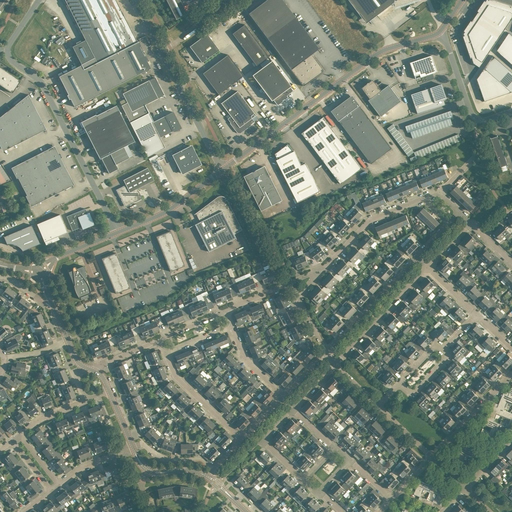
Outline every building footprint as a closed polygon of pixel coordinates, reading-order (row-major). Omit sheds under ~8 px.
[(81,65),(59,77),(63,85),(139,46),(140,47),(141,46),(139,42),(138,43),(138,42),(137,42),(130,27),(129,26),(128,24),(115,0),(64,0),(67,5),(70,9),(85,40),(81,42),(77,45),(74,46),(72,47),(76,55),(82,65),(81,65)] [(179,0),(166,0),(176,19),(186,14),(179,0)] [(282,0),(266,0),(248,14),(266,38),(291,70),(303,86),(323,71),(320,66),(321,66),(315,59),(311,54),(319,49),(282,0)] [(348,0),(352,4),(358,0),(366,0),(378,15),(381,13),(393,4),(394,3),(396,6),(411,1),(411,0),(417,0),(418,0),(417,0),(348,0)] [(474,63),(475,64),(479,67),(481,65),(506,28),(511,19),(511,7),(511,6),(492,0),(489,0),(488,0),(486,0),(486,2),(485,1),(478,11),(479,12),(472,22),(471,21),(464,31),(465,32),(464,34),(465,36),(464,36),(463,37),(471,58),(472,58),(473,61),(474,63)] [(245,24),(232,34),(241,46),(254,37),(245,24)] [(219,50),(206,33),(190,46),(190,45),(203,63),(203,62),(219,50)] [(511,35),(509,33),(497,51),(511,64),(511,35)] [(254,37),(241,46),(256,66),(259,64),(267,58),(269,57),(254,37)] [(139,46),(63,85),(68,95),(70,99),(75,107),(93,98),(140,74),(151,68),(149,65),(147,62),(147,60),(148,60),(146,55),(144,56),(140,47),(139,46)] [(219,95),(244,76),(228,55),(226,56),(226,57),(208,71),(208,73),(207,73),(206,75),(207,75),(207,78),(218,92),(217,92),(219,95)] [(349,55),(341,62),(344,67),(353,60),(349,55)] [(432,55),(410,63),(416,79),(437,72),(432,55)] [(484,68),(477,79),(484,101),(511,92),(511,72),(493,56),(484,68)] [(42,61),(47,65),(51,61),(46,57),(42,61)] [(291,86),(288,82),(272,61),(252,75),(257,82),(254,84),(259,90),(262,88),(271,101),(273,100),(277,105),(283,101),(282,101),(284,99),(284,100),(288,97),(287,96),(293,91),(290,87),(291,86)] [(19,84),(20,80),(0,66),(0,84),(12,93),(16,88),(18,90),(21,86),(19,84)] [(154,122),(149,113),(145,105),(158,98),(161,97),(164,95),(162,91),(157,80),(155,77),(153,79),(149,81),(149,80),(123,94),(127,103),(121,106),(147,157),(165,148),(160,138),(174,131),(174,132),(177,131),(177,132),(180,131),(180,129),(181,128),(173,112),(154,122)] [(369,83),(362,88),(370,99),(369,100),(381,117),(401,101),(389,85),(381,91),(376,83),(374,81),(370,83),(369,83)] [(418,114),(446,104),(445,104),(444,100),(445,99),(440,85),(440,84),(411,95),(418,114)] [(242,131),(242,132),(251,125),(250,125),(254,122),(252,118),(256,115),(237,91),(221,103),(231,116),(227,119),(230,123),(235,131),(236,130),(237,132),(240,132),(242,131)] [(13,107),(0,117),(0,142),(3,149),(44,129),(30,101),(29,99),(30,99),(28,95),(13,107)] [(331,111),(334,114),(339,121),(371,164),(392,148),(360,106),(360,105),(352,95),(331,111)] [(100,159),(101,158),(127,145),(135,141),(116,105),(82,123),(98,154),(97,154),(100,159)] [(451,111),(405,126),(408,133),(411,132),(413,139),(453,125),(451,118),(453,117),(451,111)] [(341,184),(362,168),(324,118),(324,117),(321,119),(322,119),(303,133),(306,138),(307,140),(308,140),(341,184)] [(392,123),(387,127),(408,156),(414,152),(392,123)] [(416,156),(410,158),(411,161),(426,155),(461,140),(459,134),(414,152),(416,156)] [(501,167),(506,165),(508,165),(498,136),(494,137),(491,139),(492,143),(491,144),(490,146),(490,147),(491,149),(492,150),(492,151),(493,151),(493,152),(494,155),(496,154),(501,167)] [(297,203),(319,191),(305,163),(301,165),(294,151),(293,151),(287,144),(274,154),(277,159),(276,160),(297,203)] [(118,169),(116,165),(129,158),(129,157),(133,155),(127,145),(101,158),(103,161),(106,170),(105,170),(105,171),(107,170),(109,174),(118,169)] [(172,155),(181,173),(199,164),(190,146),(172,155)] [(32,205),(72,184),(65,170),(64,168),(65,167),(63,164),(62,164),(61,163),(61,162),(54,148),(13,169),(32,205)] [(443,170),(440,172),(443,180),(448,178),(448,177),(448,178),(445,170),(443,166),(441,167),(443,170)] [(252,173),(244,177),(249,186),(248,187),(261,211),(281,200),(269,176),(264,167),(256,171),(253,170),(252,173)] [(123,203),(124,205),(127,206),(129,205),(131,206),(131,204),(133,203),(132,203),(134,202),(135,202),(136,202),(137,202),(138,201),(142,198),(139,191),(138,191),(137,189),(154,180),(148,168),(123,180),(126,185),(124,186),(116,190),(118,194),(118,196),(119,196),(120,198),(120,197),(121,199),(121,200),(122,201),(121,202),(123,203)] [(438,182),(443,180),(440,172),(439,172),(438,169),(435,170),(433,170),(438,182)] [(433,184),(438,182),(433,170),(431,171),(432,175),(430,176),(429,172),(428,173),(433,184)] [(428,186),(433,184),(428,173),(423,175),(428,186)] [(422,188),(428,186),(423,175),(421,175),(422,179),(419,180),(423,188),(422,188)] [(420,189),(416,181),(413,183),(412,179),(410,180),(415,192),(420,189)] [(406,185),(410,194),(415,192),(410,180),(408,181),(409,184),(406,185)] [(410,194),(406,185),(403,187),(402,183),(400,184),(404,196),(410,194)] [(458,188),(461,185),(459,183),(457,186),(456,186),(457,186),(451,192),(450,192),(454,196),(461,190),(458,188)] [(390,188),(394,200),(399,198),(396,190),(393,191),(392,188),(390,184),(388,184),(390,188)] [(404,196),(400,184),(398,185),(399,188),(396,190),(399,198),(404,196)] [(394,200),(390,188),(388,189),(389,192),(386,194),(389,202),(394,200)] [(458,200),(467,191),(466,190),(463,192),(461,190),(454,196),(458,200)] [(386,203),(383,195),(380,196),(378,193),(378,191),(376,192),(376,194),(381,205),(386,203)] [(462,204),(469,197),(466,195),(469,193),(467,191),(458,200),(462,204)] [(359,200),(356,192),(355,192),(347,196),(348,200),(353,198),(355,202),(359,200)] [(381,205),(376,194),(374,195),(376,198),(373,199),(376,207),(381,205)] [(200,222),(195,224),(197,228),(209,252),(217,248),(232,240),(236,238),(235,236),(233,232),(241,228),(227,200),(226,201),(225,199),(226,198),(224,197),(222,196),(219,196),(217,197),(195,213),(200,222)] [(376,207),(373,199),(370,200),(368,197),(366,198),(371,209),(376,207)] [(473,197),(472,198),(471,200),(469,197),(462,204),(466,208),(475,199),(473,197)] [(366,198),(365,199),(364,199),(366,202),(363,203),(366,211),(366,212),(371,209),(366,198)] [(475,199),(466,208),(471,212),(471,211),(476,205),(477,205),(474,203),(476,200),(475,199)] [(360,209),(356,205),(355,204),(349,210),(352,212),(358,219),(362,215),(358,211),(360,209)] [(421,218),(427,212),(423,208),(418,214),(417,214),(417,215),(415,217),(417,219),(419,216),(421,218)] [(67,216),(72,231),(92,223),(89,213),(87,214),(85,209),(67,216)] [(346,214),(344,216),(343,217),(348,221),(350,219),(354,223),(358,219),(352,212),(348,217),(346,214)] [(431,216),(427,212),(421,218),(424,221),(421,223),(423,225),(431,216)] [(58,236),(67,232),(67,233),(67,232),(60,214),(37,224),(44,241),(44,242),(45,242),(46,245),(60,239),(58,236)] [(348,221),(343,217),(344,216),(341,214),(337,218),(339,220),(337,222),(338,223),(346,231),(350,227),(346,223),(348,221)] [(408,227),(411,227),(408,220),(407,218),(406,215),(401,217),(404,225),(407,224),(408,227)] [(427,224),(429,226),(436,220),(431,216),(423,225),(424,226),(427,224)] [(396,219),(400,231),(402,230),(401,227),(404,225),(401,217),(396,219)] [(400,231),(396,219),(391,221),(394,229),(397,228),(398,232),(399,232),(400,231)] [(440,223),(436,220),(429,226),(432,228),(429,231),(431,232),(433,230),(434,230),(433,229),(439,224),(440,223)] [(394,229),(391,221),(386,223),(390,235),(392,234),(391,231),(394,229)] [(346,231),(338,223),(337,223),(332,229),(336,234),(338,231),(342,235),(346,231)] [(386,223),(381,225),(384,234),(387,232),(388,236),(390,235),(386,223)] [(16,245),(23,251),(40,244),(32,225),(4,237),(7,245),(16,245)] [(381,235),(384,234),(381,225),(375,228),(376,228),(380,239),(382,238),(381,235)] [(502,225),(498,229),(505,236),(509,233),(510,234),(511,232),(511,231),(509,227),(506,229),(502,225)] [(336,234),(332,229),(326,235),(334,244),(338,239),(334,236),(336,234)] [(502,238),(505,236),(498,229),(494,233),(498,237),(495,239),(500,244),(504,240),(502,238)] [(170,231),(156,237),(170,272),(185,266),(170,231)] [(470,240),(473,243),(476,241),(478,243),(480,241),(476,236),(473,238),(469,234),(464,239),(468,242),(470,240)] [(334,244),(326,235),(320,242),(324,246),(326,244),(330,248),(334,244)] [(368,235),(364,239),(371,246),(375,241),(377,243),(378,243),(379,241),(378,240),(374,237),(372,239),(368,235)] [(411,239),(407,243),(414,250),(418,246),(414,242),(416,240),(412,236),(411,235),(409,237),(411,239)] [(371,246),(364,239),(360,243),(364,247),(362,249),(367,254),(369,252),(367,250),(371,246)] [(466,246),(464,248),(469,253),(471,250),(475,247),(472,244),(473,243),(470,240),(468,242),(464,239),(462,242),(466,246)] [(313,247),(320,257),(325,253),(322,249),(324,246),(320,242),(318,244),(313,247)] [(410,254),(414,250),(407,243),(403,248),(401,246),(399,248),(404,252),(406,250),(410,254)] [(467,255),(469,253),(464,248),(462,250),(458,246),(453,251),(456,255),(458,252),(462,256),(464,253),(467,255)] [(316,260),(320,257),(313,247),(309,250),(309,251),(306,252),(309,258),(313,256),(316,260)] [(355,248),(351,252),(358,258),(361,261),(365,257),(364,256),(367,254),(362,249),(360,252),(355,248)] [(399,252),(395,256),(402,263),(406,259),(401,255),(404,252),(399,248),(396,250),(399,252)] [(454,258),(452,260),(457,265),(459,263),(457,261),(462,256),(458,252),(456,255),(453,251),(450,254),(454,258)] [(479,256),(484,260),(484,261),(490,254),(487,251),(483,255),(481,253),(479,256)] [(306,252),(304,253),(299,256),(303,267),(308,264),(306,259),(309,258),(306,252)] [(356,265),(354,263),(358,258),(351,252),(347,256),(351,260),(349,262),(354,267),(356,265)] [(116,253),(102,259),(116,294),(130,288),(116,253)] [(494,257),(490,254),(484,261),(483,262),(485,264),(483,266),(486,269),(493,261),(491,260),(494,257)] [(303,267),(299,256),(291,259),(293,265),(296,264),(298,269),(303,267)] [(398,267),(402,263),(395,256),(391,261),(388,258),(386,261),(391,265),(393,263),(398,267)] [(450,263),(446,259),(441,264),(444,267),(446,265),(450,268),(453,265),(455,267),(457,265),(452,260),(450,263)] [(343,260),(339,265),(346,271),(348,273),(352,269),(354,267),(349,262),(347,264),(343,260)] [(386,265),(382,269),(389,276),(393,271),(389,267),(391,265),(386,261),(384,263),(386,265)] [(493,274),(495,272),(501,265),(498,261),(496,264),(494,262),(488,269),(493,274)] [(446,272),(449,269),(450,268),(446,265),(444,267),(441,264),(438,266),(441,269),(439,271),(439,270),(438,271),(440,273),(447,278),(449,276),(446,272)] [(337,275),(342,280),(344,278),(342,276),(346,271),(339,265),(335,269),(339,273),(337,275)] [(497,274),(496,275),(495,276),(498,278),(504,272),(503,270),(505,268),(501,265),(495,272),(497,274)] [(73,270),(73,274),(70,276),(74,285),(74,288),(75,289),(75,291),(76,293),(77,295),(77,296),(78,297),(79,298),(80,297),(81,300),(84,299),(85,301),(89,299),(88,297),(89,297),(87,294),(91,293),(90,292),(90,290),(90,289),(89,287),(89,286),(88,285),(87,283),(87,282),(86,281),(87,280),(85,276),(86,276),(84,272),(86,271),(84,267),(78,271),(77,269),(76,268),(75,267),(74,267),(73,267),(73,268),(73,269),(73,270)] [(269,268),(271,271),(265,273),(269,281),(274,279),(272,274),(275,273),(272,267),(269,268)] [(385,280),(389,276),(382,269),(378,273),(376,271),(374,273),(379,278),(381,276),(385,280)] [(460,286),(469,276),(464,271),(463,271),(456,278),(459,280),(456,282),(460,286)] [(269,281),(265,273),(260,275),(259,272),(256,273),(259,279),(262,278),(264,283),(269,281)] [(506,273),(500,279),(502,280),(503,279),(506,282),(511,276),(511,274),(509,272),(507,274),(506,273)] [(249,273),(245,275),(246,278),(250,289),(255,287),(253,282),(256,281),(254,275),(251,276),(249,273)] [(331,273),(327,278),(334,284),(338,280),(340,282),(342,280),(337,275),(335,277),(331,273)] [(377,280),(379,278),(374,273),(372,276),(374,278),(370,282),(377,289),(381,284),(377,280)] [(468,289),(476,280),(473,278),(473,279),(469,276),(460,286),(463,289),(465,287),(468,289)] [(231,279),(233,283),(235,289),(238,288),(240,293),(245,291),(241,280),(236,282),(234,278),(233,278),(231,279)] [(250,289),(246,278),(241,280),(245,291),(250,289)] [(325,288),(330,293),(332,290),(330,288),(334,284),(327,278),(323,282),(327,286),(325,288)] [(434,285),(436,287),(438,285),(433,280),(431,282),(427,278),(422,283),(426,286),(428,284),(431,287),(434,285)] [(478,290),(474,286),(475,284),(474,283),(476,280),(468,289),(470,291),(468,293),(471,296),(478,290)] [(373,293),(377,289),(370,282),(366,286),(364,284),(362,286),(367,291),(369,289),(373,293)] [(424,290),(422,292),(427,297),(429,295),(427,292),(431,287),(428,284),(426,286),(422,283),(420,286),(424,290)] [(230,292),(232,291),(230,285),(222,288),(227,299),(232,297),(230,292)] [(319,286),(314,290),(321,297),(325,293),(328,295),(330,293),(325,288),(323,290),(319,286)] [(362,286),(360,289),(356,293),(358,295),(365,302),(369,297),(365,293),(367,291),(362,286)] [(0,288),(0,297),(2,299),(4,302),(6,299),(12,291),(7,287),(5,291),(2,289),(0,288)] [(218,293),(222,301),(227,299),(222,288),(217,290),(218,293)] [(321,297),(314,290),(310,295),(315,299),(313,301),(317,306),(320,303),(324,299),(321,297)] [(425,299),(427,297),(422,292),(420,294),(416,290),(411,295),(414,298),(416,296),(420,300),(422,297),(425,299)] [(479,300),(486,293),(483,291),(481,293),(478,290),(471,296),(475,300),(477,297),(479,300)] [(10,306),(11,307),(12,305),(17,299),(14,297),(17,294),(12,291),(6,299),(4,302),(10,306)] [(207,291),(196,296),(202,311),(208,309),(205,302),(207,301),(205,295),(208,294),(207,291)] [(209,293),(212,299),(214,298),(217,303),(222,301),(218,293),(213,295),(212,292),(209,293)] [(482,307),(492,298),(491,298),(486,293),(479,300),(481,302),(479,304),(482,307)] [(277,304),(285,300),(284,299),(285,299),(284,296),(283,296),(282,295),(274,299),(277,304)] [(365,302),(358,295),(354,299),(352,297),(349,299),(354,304),(356,302),(361,306),(365,302)] [(412,302),(410,304),(415,309),(417,307),(415,304),(420,300),(416,296),(414,298),(411,295),(408,298),(412,302)] [(197,314),(202,311),(196,296),(197,299),(192,302),(197,314)] [(19,311),(21,309),(26,301),(22,297),(19,301),(17,299),(12,305),(11,307),(13,308),(14,308),(15,308),(19,311)] [(439,301),(438,301),(436,304),(441,309),(442,309),(450,300),(447,297),(445,299),(442,297),(439,301)] [(496,304),(494,302),(495,301),(492,298),(482,307),(486,311),(488,308),(490,310),(496,304)] [(352,306),(354,304),(349,299),(347,301),(349,304),(345,308),(352,314),(357,310),(352,306)] [(277,310),(278,313),(285,309),(284,307),(287,305),(287,304),(288,304),(286,301),(285,301),(285,300),(277,304),(279,309),(277,310)] [(454,303),(450,300),(442,309),(447,314),(450,311),(454,308),(452,306),(454,303)] [(30,311),(28,309),(31,304),(26,301),(21,309),(26,312),(24,314),(27,316),(30,311)] [(197,314),(192,302),(185,305),(187,312),(190,311),(192,316),(197,314)] [(405,308),(410,314),(415,309),(410,304),(408,306),(404,302),(399,307),(403,311),(405,308)] [(260,304),(255,307),(258,314),(263,312),(260,304)] [(490,315),(494,318),(500,311),(502,309),(499,306),(496,304),(490,310),(492,312),(490,315)] [(182,307),(179,308),(174,310),(179,321),(184,319),(182,314),(185,313),(182,307)] [(258,314),(255,307),(250,309),(252,314),(250,315),(252,321),(255,320),(260,318),(258,314)] [(401,314),(399,316),(404,321),(406,319),(406,320),(410,316),(409,315),(410,314),(405,308),(403,311),(399,307),(397,310),(401,314)] [(348,319),(352,314),(345,308),(341,312),(339,310),(337,312),(342,317),(344,315),(348,319)] [(455,309),(451,312),(450,313),(456,318),(462,312),(459,308),(457,311),(455,309)] [(30,320),(33,319),(34,322),(43,319),(40,313),(35,315),(35,314),(34,313),(35,312),(31,309),(30,311),(27,316),(28,320),(30,320)] [(278,316),(281,321),(285,319),(293,315),(292,314),(293,314),(291,311),(290,310),(287,312),(285,309),(278,313),(280,315),(278,316)] [(174,310),(169,312),(174,324),(179,321),(174,310)] [(243,320),(247,319),(249,322),(252,321),(250,315),(247,316),(245,311),(240,313),(244,324),(245,324),(243,320)] [(499,319),(502,321),(507,315),(505,313),(503,314),(500,311),(494,318),(497,321),(499,319)] [(174,324),(169,312),(161,316),(164,322),(167,321),(169,326),(174,324)] [(324,312),(318,318),(321,321),(327,315),(324,312)] [(340,319),(342,317),(337,312),(335,314),(337,316),(333,321),(340,327),(344,323),(340,319)] [(456,318),(456,319),(454,321),(459,326),(461,324),(462,324),(466,319),(464,317),(466,315),(462,312),(456,318)] [(244,324),(240,313),(235,315),(236,319),(234,320),(237,327),(244,324)] [(395,325),(397,326),(401,322),(401,323),(404,321),(399,316),(397,318),(393,314),(388,319),(391,323),(393,321),(396,324),(395,325)] [(501,325),(505,329),(511,321),(511,318),(508,314),(507,315),(502,321),(504,323),(501,325)] [(286,328),(293,324),(292,322),(295,320),(295,319),(294,316),(293,316),(293,315),(285,319),(281,321),(284,326),(285,326),(286,328)] [(155,322),(150,324),(154,332),(159,330),(157,325),(160,324),(157,318),(154,319),(155,322)] [(34,322),(36,328),(34,329),(35,332),(42,329),(41,326),(45,324),(43,319),(34,322)] [(393,330),(397,326),(395,325),(396,324),(393,321),(391,323),(388,319),(385,322),(389,326),(387,328),(392,333),(394,331),(393,330)] [(336,332),(340,327),(333,321),(329,325),(327,323),(325,325),(330,330),(332,327),(336,332)] [(136,326),(139,332),(141,331),(144,336),(149,334),(145,326),(144,323),(139,325),(138,323),(135,324),(136,326)] [(441,323),(436,329),(445,337),(448,334),(446,331),(448,329),(441,323)] [(149,334),(154,332),(150,324),(145,326),(149,334)] [(290,336),(292,334),(300,330),(300,329),(301,329),(299,326),(298,326),(298,325),(294,327),(293,324),(286,328),(290,336)] [(468,334),(472,338),(480,329),(477,325),(475,328),(472,326),(468,330),(470,332),(468,334)] [(247,328),(248,331),(243,333),(245,338),(253,335),(256,333),(256,332),(255,331),(255,330),(254,329),(253,326),(247,328)] [(381,326),(376,332),(379,335),(382,333),(385,336),(384,337),(386,339),(390,335),(392,333),(387,328),(385,330),(381,326)] [(3,328),(0,330),(0,338),(4,337),(5,339),(12,335),(9,329),(6,331),(3,328)] [(136,334),(133,328),(131,329),(132,332),(127,334),(130,342),(135,340),(133,335),(136,334)] [(50,335),(47,330),(43,331),(42,329),(35,332),(36,333),(36,334),(36,335),(38,340),(39,340),(41,339),(50,335)] [(436,329),(434,331),(430,334),(437,341),(439,338),(441,341),(445,337),(436,329)] [(484,332),(480,329),(472,338),(474,336),(477,339),(475,341),(478,343),(484,337),(481,334),(484,332)] [(300,330),(292,334),(290,336),(294,343),(298,341),(301,340),(299,337),(303,335),(302,334),(303,334),(302,331),(301,331),(300,330)] [(431,336),(429,335),(426,331),(424,334),(421,338),(428,344),(431,341),(429,338),(431,336)] [(378,338),(376,340),(380,345),(382,343),(380,341),(384,337),(385,336),(382,333),(379,335),(376,332),(373,334),(378,338)] [(120,346),(125,344),(121,333),(115,335),(113,336),(115,342),(118,341),(120,346)] [(127,334),(122,336),(121,333),(125,344),(130,342),(127,334)] [(17,341),(18,340),(19,341),(21,335),(18,334),(6,340),(8,343),(5,345),(8,351),(12,349),(13,350),(20,346),(19,345),(19,344),(18,343),(17,341)] [(248,343),(253,341),(254,344),(261,340),(260,337),(258,338),(256,334),(253,335),(245,338),(248,343)] [(41,339),(39,340),(41,345),(42,348),(49,345),(48,342),(52,341),(50,335),(41,339)] [(223,345),(228,343),(229,345),(232,344),(231,341),(229,337),(226,338),(225,335),(220,338),(223,345)] [(416,343),(415,344),(420,348),(422,345),(424,348),(428,344),(421,338),(419,340),(416,337),(413,341),(416,343)] [(487,339),(484,337),(478,343),(477,344),(483,350),(486,347),(492,340),(489,337),(487,339)] [(110,338),(108,338),(107,339),(102,341),(107,352),(112,350),(110,345),(112,344),(110,338)] [(223,345),(220,338),(215,340),(217,347),(219,350),(221,349),(220,346),(223,345)] [(369,339),(365,344),(368,347),(370,345),(373,348),(376,345),(378,347),(380,345),(376,340),(374,343),(369,339)] [(101,345),(98,346),(102,354),(107,352),(102,341),(101,340),(99,341),(101,345)] [(209,342),(215,355),(212,349),(217,347),(215,340),(209,342)] [(258,347),(261,345),(263,344),(261,340),(254,344),(255,346),(250,348),(252,353),(259,350),(258,347)] [(496,344),(492,340),(486,347),(492,353),(496,348),(494,346),(496,344)] [(203,350),(204,353),(205,356),(209,355),(210,357),(215,355),(209,342),(204,344),(206,349),(203,350)] [(366,350),(364,353),(369,357),(370,356),(371,355),(369,353),(373,348),(370,345),(368,347),(365,344),(362,346),(366,350)] [(420,348),(415,344),(413,346),(411,344),(407,348),(409,350),(416,356),(419,353),(417,351),(420,348)] [(456,348),(464,356),(468,359),(473,354),(469,349),(463,344),(461,346),(459,344),(456,348)] [(102,354),(98,346),(93,348),(92,345),(89,346),(91,352),(94,351),(96,356),(102,354)] [(197,348),(191,350),(194,357),(196,361),(204,357),(202,353),(201,351),(198,352),(197,348)] [(307,362),(310,358),(305,353),(299,348),(299,349),(299,350),(299,351),(295,355),(300,360),(302,358),(307,362)] [(452,355),(456,359),(459,362),(464,356),(456,348),(452,351),(455,353),(452,355)] [(260,356),(263,359),(268,354),(266,352),(263,349),(259,350),(252,353),(254,359),(260,356)] [(308,349),(305,353),(310,358),(314,354),(308,349)] [(147,360),(158,356),(156,351),(150,353),(149,350),(144,353),(145,355),(145,356),(146,360),(147,360)] [(192,361),(191,358),(194,357),(191,350),(186,352),(189,359),(190,362),(192,361)] [(404,351),(401,354),(408,360),(411,358),(413,360),(416,356),(409,350),(406,353),(404,351)] [(353,355),(353,356),(356,359),(360,362),(362,360),(364,357),(367,360),(369,357),(364,353),(362,355),(358,351),(353,355)] [(48,363),(59,358),(57,353),(53,354),(52,352),(45,355),(47,360),(46,360),(48,363)] [(189,359),(186,352),(181,354),(184,361),(189,359)] [(177,369),(180,367),(185,364),(184,361),(181,354),(175,357),(177,361),(174,362),(177,369)] [(224,367),(233,358),(228,354),(220,363),(224,367)] [(261,365),(265,369),(274,360),(268,354),(263,359),(265,361),(261,365)] [(401,359),(398,362),(404,368),(408,365),(406,363),(408,360),(401,354),(399,357),(401,359)] [(507,354),(503,358),(510,364),(511,362),(511,358),(507,354)] [(289,361),(293,365),(299,370),(303,366),(299,362),(300,360),(295,355),(289,361)] [(158,356),(147,360),(149,366),(150,368),(156,366),(155,363),(160,361),(158,356)] [(51,368),(52,371),(59,368),(58,365),(62,364),(59,358),(48,363),(50,368),(51,368)] [(224,367),(228,371),(237,362),(233,358),(224,367)] [(510,364),(503,358),(499,362),(497,360),(495,363),(500,367),(502,365),(506,368),(510,364)] [(277,363),(274,360),(265,369),(269,373),(273,369),(275,371),(276,370),(281,365),(277,362),(277,363)] [(115,368),(117,373),(128,368),(129,368),(127,363),(125,364),(124,361),(118,363),(119,366),(115,368)] [(454,361),(451,365),(460,374),(465,369),(460,364),(458,362),(456,364),(454,361)] [(241,366),(237,362),(228,371),(232,368),(234,370),(232,373),(236,377),(240,372),(238,370),(241,366)] [(392,368),(393,368),(397,372),(399,370),(401,372),(404,368),(398,362),(392,368)] [(25,372),(24,372),(26,365),(17,363),(16,366),(12,365),(11,372),(15,373),(19,374),(25,375),(25,372)] [(284,367),(285,368),(289,372),(291,370),(295,374),(299,370),(293,365),(291,367),(288,363),(284,367)] [(493,368),(491,370),(498,377),(502,373),(498,369),(500,367),(495,363),(493,365),(493,364),(491,366),(493,368)] [(386,370),(384,372),(386,374),(393,381),(396,377),(394,375),(396,373),(391,368),(388,365),(384,369),(386,370)] [(455,379),(460,374),(451,365),(447,368),(450,371),(448,372),(451,374),(455,379)] [(151,371),(153,376),(165,372),(162,366),(157,369),(156,366),(150,368),(152,371),(151,371)] [(282,369),(283,370),(282,373),(284,375),(282,377),(287,382),(291,378),(287,374),(289,372),(285,368),(284,367),(282,369)] [(55,373),(58,378),(55,379),(66,375),(64,369),(60,371),(59,368),(52,371),(53,374),(55,373)] [(130,374),(131,374),(128,368),(117,373),(119,379),(124,377),(125,379),(131,377),(130,374)] [(243,368),(243,369),(240,372),(236,377),(238,374),(242,378),(247,373),(243,368)] [(494,381),(498,377),(491,370),(487,374),(486,373),(484,375),(488,379),(490,377),(494,381)] [(192,382),(196,386),(204,377),(198,371),(194,376),(196,378),(192,382)] [(165,372),(153,376),(154,379),(155,379),(157,384),(163,382),(162,379),(167,377),(165,372)] [(440,376),(447,382),(450,379),(452,381),(454,379),(450,375),(447,373),(446,374),(444,372),(440,376)] [(246,382),(252,377),(247,373),(242,378),(246,382)] [(393,381),(386,374),(384,377),(382,375),(378,378),(385,385),(387,382),(390,384),(393,381)] [(56,388),(66,384),(65,382),(69,380),(66,375),(55,379),(57,384),(58,385),(59,387),(56,388)] [(486,381),(488,379),(484,375),(482,377),(483,379),(479,383),(486,389),(490,385),(486,381)] [(206,387),(211,382),(212,381),(209,378),(208,379),(205,376),(204,377),(196,386),(200,390),(204,385),(206,387)] [(447,382),(440,376),(437,379),(439,381),(438,383),(440,385),(444,389),(447,386),(445,384),(447,382)] [(14,382),(11,380),(7,377),(6,378),(5,379),(4,381),(4,382),(3,383),(6,386),(10,389),(12,386),(15,388),(17,385),(18,384),(20,384),(21,381),(15,378),(13,382),(14,382)] [(121,384),(124,389),(132,386),(130,381),(132,380),(131,377),(125,379),(126,382),(121,384)] [(246,382),(250,385),(246,390),(249,393),(255,386),(252,384),(256,381),(252,377),(246,382)] [(287,382),(282,377),(278,381),(284,386),(287,382)] [(333,377),(329,381),(336,387),(339,390),(341,388),(345,385),(338,378),(336,380),(333,377)] [(325,385),(332,391),(330,393),(332,395),(333,396),(338,390),(335,387),(336,387),(329,381),(325,385)] [(167,393),(174,386),(170,382),(166,386),(164,384),(159,388),(166,394),(167,393)] [(217,388),(211,382),(206,387),(208,389),(204,394),(208,397),(217,388)] [(430,387),(437,393),(440,390),(442,388),(440,386),(437,384),(436,385),(433,383),(430,387)] [(474,385),(472,387),(476,391),(478,389),(482,393),(486,389),(479,383),(476,387),(474,385)] [(61,393),(62,396),(73,391),(71,385),(67,387),(66,384),(56,388),(59,394),(61,393)] [(131,393),(132,395),(140,392),(139,389),(138,389),(136,384),(132,386),(124,389),(126,395),(131,393)] [(172,400),(176,396),(174,394),(178,390),(174,386),(167,393),(171,396),(169,398),(172,400)] [(428,394),(431,397),(432,398),(433,397),(435,398),(437,398),(439,395),(437,393),(430,387),(427,390),(429,392),(428,394)] [(474,393),(476,391),(472,387),(470,389),(470,388),(466,393),(474,401),(478,397),(474,393)] [(223,395),(221,393),(217,389),(217,388),(208,397),(212,401),(216,397),(218,399),(223,395)] [(0,400),(0,401),(10,396),(7,392),(3,394),(0,389),(0,400)] [(321,389),(318,393),(324,399),(328,395),(330,398),(332,395),(330,393),(327,390),(325,392),(321,389)] [(73,391),(62,396),(65,395),(67,400),(62,402),(63,405),(72,401),(71,398),(76,396),(73,391)] [(269,401),(273,397),(267,391),(263,395),(269,401)] [(139,396),(138,393),(141,392),(140,392),(132,395),(133,398),(128,400),(131,405),(139,402),(137,397),(139,396)] [(36,402),(36,403),(38,402),(34,393),(30,395),(31,396),(26,400),(29,403),(29,405),(26,408),(29,412),(32,416),(38,411),(37,409),(33,405),(36,402)] [(217,405),(221,409),(227,402),(230,400),(227,398),(228,396),(225,393),(223,395),(218,399),(220,401),(217,405)] [(260,393),(257,396),(259,398),(266,405),(269,401),(263,395),(260,393)] [(324,399),(318,393),(314,397),(318,400),(315,402),(319,406),(321,407),(327,401),(324,399)] [(471,405),(474,401),(466,393),(465,393),(468,395),(464,399),(462,397),(460,399),(465,404),(467,402),(471,405)] [(180,404),(186,398),(182,394),(178,398),(176,396),(172,400),(173,401),(172,403),(177,407),(180,404)] [(431,399),(427,395),(425,396),(423,394),(420,397),(426,404),(431,399)] [(511,397),(508,396),(503,394),(501,399),(498,404),(497,407),(505,411),(505,410),(506,407),(504,407),(507,402),(511,404),(511,397)] [(43,403),(45,408),(52,405),(49,396),(45,397),(44,395),(37,397),(40,404),(43,403)] [(347,406),(353,399),(349,395),(345,399),(343,397),(340,401),(339,401),(341,404),(343,402),(347,406)] [(417,405),(423,411),(426,408),(424,406),(426,404),(420,397),(416,401),(419,403),(417,405)] [(186,398),(180,404),(177,407),(181,411),(182,410),(184,412),(188,408),(186,406),(190,401),(186,398)] [(352,414),(356,409),(354,407),(358,403),(353,399),(347,406),(351,410),(350,412),(352,414)] [(454,405),(463,414),(467,410),(463,406),(465,404),(460,399),(458,402),(460,403),(456,407),(454,405)] [(315,402),(313,404),(310,401),(306,405),(313,411),(315,413),(321,407),(319,406),(315,402)] [(139,402),(131,405),(133,411),(137,409),(139,411),(145,409),(142,404),(140,405),(139,402)] [(227,402),(221,409),(225,413),(229,409),(231,411),(235,407),(233,405),(231,406),(227,402)] [(258,414),(261,410),(255,404),(251,407),(258,414)] [(99,405),(93,407),(97,416),(100,414),(101,417),(106,414),(104,408),(101,409),(99,405)] [(189,419),(192,416),(198,409),(194,405),(190,410),(188,408),(184,412),(182,414),(185,418),(187,416),(189,419)] [(309,420),(312,417),(309,415),(313,411),(306,405),(303,409),(306,412),(304,415),(309,420)] [(459,418),(463,414),(454,405),(450,410),(448,412),(453,416),(455,414),(459,418)] [(487,419),(494,422),(495,419),(494,418),(496,413),(503,416),(505,411),(497,407),(493,405),(492,405),(488,416),(487,419)] [(87,416),(90,421),(95,419),(94,417),(97,416),(93,407),(88,409),(90,414),(87,416)] [(251,407),(248,411),(254,417),(258,414),(251,407)] [(26,414),(23,410),(21,408),(17,411),(19,414),(15,417),(21,424),(26,420),(23,416),(26,414)] [(137,421),(149,416),(149,415),(147,409),(146,409),(146,408),(145,409),(139,411),(140,414),(135,416),(137,421)] [(367,412),(362,408),(359,411),(358,412),(356,410),(357,410),(356,409),(352,414),(351,415),(350,416),(357,422),(359,420),(367,412)] [(194,422),(196,424),(201,419),(199,417),(202,413),(198,409),(192,416),(196,420),(194,422)] [(511,413),(510,413),(505,411),(503,416),(510,419),(508,424),(507,423),(505,427),(510,428),(511,429),(511,413)] [(90,421),(87,416),(84,417),(82,412),(77,414),(81,422),(83,421),(84,424),(90,421)] [(371,416),(367,412),(359,420),(362,422),(361,425),(364,428),(370,423),(367,420),(371,416)] [(446,417),(444,419),(451,426),(455,422),(451,418),(453,416),(448,412),(444,416),(446,417)] [(81,422),(77,414),(72,416),(74,421),(71,422),(73,428),(79,426),(78,424),(81,422)] [(327,414),(321,420),(324,422),(330,416),(327,414)] [(152,421),(150,416),(149,416),(137,421),(140,427),(144,425),(146,428),(151,425),(150,423),(151,423),(152,421)] [(246,426),(249,422),(243,416),(239,420),(246,426)] [(322,428),(326,432),(332,425),(332,418),(330,416),(324,422),(326,425),(322,428)] [(13,425),(15,423),(11,418),(10,417),(9,417),(10,419),(9,420),(9,421),(4,425),(10,433),(15,429),(13,425)] [(200,424),(204,428),(211,421),(207,417),(203,421),(201,419),(196,424),(199,426),(200,424)] [(61,421),(64,429),(67,428),(68,431),(73,428),(71,422),(68,424),(66,419),(61,421)] [(447,430),(451,426),(444,419),(440,423),(439,422),(437,424),(441,428),(443,426),(447,430)] [(500,424),(494,422),(487,419),(484,424),(491,427),(489,432),(488,431),(487,435),(494,438),(500,424)] [(237,429),(239,426),(242,430),(246,426),(239,420),(237,422),(236,420),(234,420),(232,422),(230,422),(231,423),(237,429)] [(292,420),(288,423),(297,432),(301,428),(303,426),(298,421),(296,423),(292,420)] [(64,429),(61,421),(55,423),(57,427),(54,428),(57,435),(63,433),(62,431),(64,429)] [(215,425),(211,421),(204,428),(208,432),(207,434),(209,436),(213,431),(211,429),(215,425)] [(374,433),(381,425),(376,421),(372,425),(370,423),(364,428),(367,431),(369,428),(374,433)] [(291,438),(297,432),(288,423),(285,427),(287,430),(285,432),(291,438)] [(326,432),(330,435),(338,427),(335,423),(326,432)] [(152,425),(151,425),(146,428),(148,431),(145,434),(149,438),(155,432),(159,428),(155,425),(152,425)] [(376,440),(379,442),(384,436),(382,434),(386,430),(381,425),(374,433),(379,437),(376,440)] [(31,437),(35,441),(42,436),(40,433),(42,432),(39,427),(33,431),(35,434),(31,437)] [(339,434),(341,436),(347,430),(344,428),(342,430),(338,427),(330,435),(334,439),(339,434)] [(347,430),(341,436),(343,438),(340,441),(342,443),(344,445),(350,439),(348,436),(349,436),(349,432),(347,430)] [(226,431),(223,434),(224,435),(221,438),(228,445),(232,441),(228,437),(230,435),(226,431)] [(159,442),(163,436),(161,434),(159,436),(155,432),(149,438),(153,443),(157,439),(159,442)] [(280,432),(277,436),(286,444),(283,442),(287,438),(289,441),(291,438),(285,432),(283,434),(280,432)] [(386,449),(388,446),(395,439),(394,438),(395,437),(392,435),(391,435),(387,439),(384,436),(379,442),(380,443),(381,442),(384,445),(383,446),(386,449)] [(45,445),(50,441),(49,440),(46,436),(44,438),(42,436),(35,441),(39,446),(43,443),(45,445)] [(106,443),(108,442),(106,436),(100,439),(101,441),(99,442),(102,450),(107,448),(106,443)] [(161,447),(166,450),(171,438),(166,436),(165,437),(163,436),(159,442),(163,443),(161,447)] [(282,448),(286,444),(277,436),(273,440),(277,443),(275,446),(280,450),(282,448)] [(353,444),(355,446),(359,442),(355,438),(353,436),(350,439),(344,445),(347,448),(348,449),(353,444)] [(176,441),(176,439),(171,438),(166,450),(172,452),(174,447),(177,448),(178,442),(176,441)] [(228,445),(221,438),(218,442),(215,439),(213,442),(217,446),(220,444),(224,448),(228,445)] [(311,445),(321,454),(323,452),(324,450),(320,447),(323,444),(317,439),(313,443),(316,446),(314,448),(311,445)] [(395,439),(388,446),(393,450),(392,452),(394,454),(399,450),(396,447),(400,443),(399,442),(397,439),(396,440),(395,439)] [(42,451),(46,455),(53,450),(51,447),(53,446),(50,441),(45,445),(47,447),(42,451)] [(97,453),(102,450),(99,442),(96,443),(95,441),(89,443),(92,449),(95,448),(97,453)] [(181,453),(187,453),(186,444),(181,444),(180,442),(178,442),(177,448),(181,448),(181,453)] [(213,442),(207,448),(216,457),(220,453),(215,449),(217,446),(213,442)] [(363,446),(359,442),(355,446),(357,449),(353,453),(354,454),(354,455),(356,457),(365,448),(363,446)] [(462,445),(461,445),(456,459),(462,462),(463,462),(464,459),(463,458),(465,453),(472,456),(476,448),(468,444),(464,442),(464,443),(463,442),(462,445)] [(82,449),(86,457),(91,455),(89,450),(92,449),(89,443),(84,445),(85,448),(82,449)] [(186,444),(187,453),(192,453),(192,447),(194,447),(195,450),(198,450),(197,444),(186,444)] [(308,449),(305,451),(311,457),(313,454),(317,458),(318,457),(321,454),(311,445),(308,449)] [(80,460),(86,457),(82,449),(80,450),(79,448),(73,450),(76,457),(79,456),(80,460)] [(201,454),(206,459),(208,457),(213,461),(216,457),(207,448),(204,452),(202,449),(199,452),(200,453),(201,454)] [(364,457),(366,459),(372,453),(369,451),(365,448),(356,457),(359,459),(360,461),(364,457)] [(403,458),(404,459),(410,464),(412,462),(415,465),(416,463),(417,463),(419,461),(415,458),(417,456),(418,456),(418,455),(411,449),(407,454),(403,458)] [(54,457),(56,459),(61,455),(57,450),(55,452),(53,450),(46,455),(50,460),(54,457)] [(257,457),(262,461),(268,455),(264,451),(260,456),(257,453),(252,458),(254,460),(257,457)] [(300,458),(302,460),(309,467),(311,464),(312,463),(309,459),(311,457),(305,451),(303,454),(300,458)] [(0,457),(4,462),(6,461),(7,463),(15,457),(11,453),(7,456),(5,453),(0,457)] [(366,466),(369,469),(375,462),(373,460),(376,458),(375,457),(374,456),(372,453),(366,459),(369,461),(365,465),(366,466)] [(53,465),(57,469),(64,464),(62,461),(64,460),(61,455),(56,459),(58,461),(53,465)] [(272,459),(268,455),(262,461),(268,468),(271,465),(272,464),(269,461),(272,459)] [(15,457),(7,463),(9,465),(7,467),(11,471),(16,467),(14,465),(18,462),(15,457)] [(404,459),(400,462),(402,464),(400,466),(408,474),(410,471),(410,470),(411,469),(408,466),(410,464),(404,459)] [(295,460),(293,463),(299,469),(301,467),(305,470),(306,469),(309,467),(302,460),(299,464),(295,460)] [(503,460),(499,464),(504,469),(506,467),(509,469),(511,468),(503,460)] [(377,464),(375,462),(369,469),(373,472),(376,468),(379,471),(384,465),(379,461),(377,464)] [(273,467),(271,465),(268,468),(265,471),(269,475),(271,472),(273,474),(280,467),(279,466),(280,465),(277,462),(273,467)] [(66,466),(64,464),(57,469),(61,474),(65,471),(66,473),(72,469),(68,464),(66,466)] [(121,473),(119,467),(116,468),(114,464),(109,466),(112,474),(115,473),(116,476),(120,474),(121,473)] [(499,464),(495,468),(501,473),(503,476),(505,474),(502,471),(504,469),(499,464)] [(103,468),(105,472),(105,473),(103,474),(105,480),(106,483),(108,483),(106,480),(111,478),(110,475),(112,474),(109,466),(103,468)] [(397,469),(396,467),(393,470),(392,471),(398,476),(400,474),(403,477),(404,476),(405,477),(408,474),(400,466),(397,469)] [(16,467),(11,471),(15,476),(17,475),(18,477),(26,471),(22,467),(18,470),(16,467)] [(273,479),(277,483),(283,476),(281,474),(285,470),(283,468),(282,468),(280,467),(273,474),(275,476),(273,479)] [(490,480),(491,480),(495,484),(497,482),(498,483),(500,481),(501,481),(497,477),(501,473),(495,468),(491,472),(495,475),(490,480)] [(245,479),(244,479),(246,477),(243,473),(243,472),(241,470),(236,475),(239,477),(235,482),(238,486),(245,479)] [(348,471),(345,474),(355,483),(361,477),(355,471),(353,474),(349,470),(348,471)] [(26,471),(18,477),(20,479),(18,481),(22,485),(27,481),(25,479),(29,476),(26,471)] [(105,480),(103,474),(100,475),(98,471),(92,473),(96,481),(98,480),(99,482),(105,480)] [(390,476),(388,479),(396,486),(399,483),(398,482),(399,481),(396,478),(398,476),(392,471),(388,475),(390,476)] [(96,481),(92,473),(87,475),(89,480),(85,481),(89,487),(94,485),(93,483),(96,481)] [(355,483),(345,474),(343,476),(342,478),(346,481),(343,484),(349,489),(355,483)] [(284,485),(285,486),(293,478),(291,477),(289,475),(285,479),(283,476),(277,483),(276,484),(281,488),(284,485)] [(293,478),(285,486),(288,488),(286,491),(289,494),(295,488),(293,486),(296,482),(294,480),(293,478)] [(247,489),(249,488),(255,482),(254,482),(251,485),(245,479),(238,486),(242,489),(245,487),(247,489)] [(383,479),(380,482),(385,488),(387,485),(391,489),(392,488),(393,489),(396,486),(388,479),(386,481),(383,479)] [(89,487),(85,481),(82,484),(79,480),(74,483),(80,490),(82,489),(84,491),(89,487)] [(419,500),(418,500),(417,499),(417,500),(425,503),(427,499),(421,497),(422,494),(421,494),(423,489),(430,491),(432,486),(420,481),(420,480),(414,494),(420,497),(421,497),(419,500)] [(29,484),(27,481),(22,485),(26,490),(28,489),(29,491),(37,485),(33,481),(29,484)] [(258,490),(255,487),(257,484),(255,482),(249,488),(251,490),(248,493),(252,497),(258,490)] [(336,484),(334,486),(343,496),(347,492),(349,489),(343,484),(341,486),(337,482),(336,484)] [(362,493),(370,485),(367,482),(360,490),(362,493)] [(80,490),(74,483),(70,487),(73,491),(71,493),(75,498),(80,494),(78,492),(80,490)] [(36,493),(37,492),(40,490),(37,485),(29,491),(27,493),(29,496),(29,495),(33,499),(38,495),(36,493)] [(165,488),(167,498),(176,496),(176,486),(165,488)] [(176,486),(176,496),(186,497),(188,487),(176,486)] [(332,496),(337,501),(341,497),(338,495),(340,493),(334,486),(331,489),(330,490),(334,494),(332,496)] [(446,491),(445,491),(432,486),(430,491),(437,494),(435,499),(434,499),(433,502),(427,499),(425,503),(433,506),(432,505),(433,502),(434,503),(440,505),(446,491)] [(186,497),(196,498),(197,489),(188,487),(186,497)] [(297,490),(295,488),(289,494),(293,498),(295,496),(298,498),(305,490),(304,489),(303,489),(301,487),(297,490)] [(157,500),(167,498),(165,488),(155,490),(157,500)] [(261,499),(266,494),(269,491),(267,488),(264,492),(262,494),(258,490),(252,497),(256,501),(259,497),(261,499)] [(373,489),(370,493),(372,495),(370,497),(377,504),(381,500),(378,497),(380,495),(373,489)] [(297,502),(301,506),(307,500),(305,498),(309,494),(306,492),(306,491),(305,490),(298,498),(295,500),(297,502)] [(65,491),(61,494),(66,501),(68,500),(70,502),(75,498),(71,493),(68,495),(65,491)] [(122,497),(126,505),(131,503),(129,499),(132,498),(129,491),(124,494),(125,496),(122,497)] [(14,501),(11,497),(6,492),(2,495),(6,499),(5,500),(6,502),(7,501),(10,504),(9,505),(10,507),(11,508),(12,507),(14,509),(18,506),(16,504),(17,503),(16,502),(15,500),(14,501)] [(57,504),(61,509),(66,505),(64,503),(66,501),(61,494),(56,498),(59,502),(57,504)] [(260,505),(264,509),(270,502),(271,501),(268,497),(269,496),(266,494),(261,499),(263,501),(260,505)] [(120,508),(126,505),(122,497),(119,498),(118,496),(113,498),(115,504),(118,503),(120,508)] [(369,504),(373,508),(377,504),(370,497),(368,500),(365,497),(362,501),(362,502),(367,506),(369,504)] [(106,504),(108,511),(110,511),(114,510),(112,505),(115,504),(113,498),(107,501),(108,503),(106,504)] [(315,500),(313,498),(309,502),(307,500),(301,506),(302,505),(306,509),(308,507),(310,509),(317,501),(316,500),(315,500)] [(319,503),(317,501),(310,509),(312,511),(311,511),(318,511),(319,511),(317,509),(321,506),(318,503),(319,503)] [(56,511),(61,509),(57,504),(54,506),(51,502),(47,505),(51,511),(52,511),(54,511),(55,511),(56,511)] [(267,511),(274,506),(270,502),(264,509),(267,511)] [(358,510),(360,511),(368,511),(365,508),(367,506),(362,502),(359,506),(360,507),(358,510)] [(102,511),(108,511),(106,504),(103,505),(102,503),(95,506),(98,511),(102,510),(102,511)]
